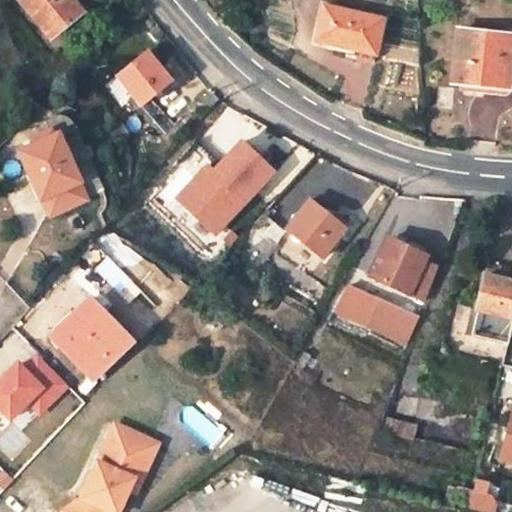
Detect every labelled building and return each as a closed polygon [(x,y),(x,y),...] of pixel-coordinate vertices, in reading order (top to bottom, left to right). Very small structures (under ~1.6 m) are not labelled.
[(17,0),(45,34),(48,38),(77,16),(65,0),(17,0)] [(72,0),(65,0),(77,16),(82,12),(72,0)] [(384,18),(322,4),(314,41),(334,45),(335,45),(338,46),(340,46),(341,47),(344,47),(346,48),(348,48),(350,49),(353,49),(352,54),(374,60),(384,18)] [(511,36),(511,34),(459,29),(453,81),(467,83),(466,91),(485,93),(485,89),(502,91),(505,60),(510,60),(511,36)] [(45,34),(35,41),(48,58),(57,50),(48,38),(45,34)] [(145,51),(114,76),(139,106),(170,81),(145,51)] [(209,90),(198,100),(207,112),(218,100),(209,90)] [(52,130),(35,138),(38,144),(54,136),(52,130)] [(38,144),(19,151),(41,200),(45,198),(80,183),(81,182),(59,134),(54,136),(38,144)] [(213,177),(183,208),(212,235),(270,173),(239,143),(209,174),(213,177)] [(174,200),(183,208),(213,177),(209,174),(203,169),(174,200)] [(88,200),(80,183),(45,198),(52,216),(88,200)] [(345,229),(309,201),(287,228),(323,256),(345,229)] [(249,225),(236,239),(265,259),(276,244),(249,225)] [(424,256),(386,239),(369,276),(407,294),(424,256)] [(503,265),(486,262),(469,333),(506,343),(508,337),(511,318),(511,276),(508,276),(502,274),(503,265)] [(343,285),(329,311),(378,330),(404,343),(415,317),(343,285)] [(227,295),(220,303),(233,315),(241,307),(227,295)] [(92,297),(84,303),(128,348),(135,340),(92,297)] [(84,303),(53,334),(64,346),(60,349),(71,360),(75,357),(96,378),(128,348),(84,303)] [(233,315),(220,303),(200,323),(212,333),(215,335),(233,315)] [(200,323),(195,331),(206,341),(212,333),(200,323)] [(310,355),(301,350),(294,362),(302,367),(310,355)] [(0,409),(10,420),(28,403),(38,413),(66,387),(37,356),(24,369),(18,363),(0,380),(0,409)] [(416,424),(382,416),(378,431),(413,439),(416,424)] [(118,422),(115,428),(151,445),(131,488),(137,491),(162,442),(118,422)] [(12,427),(0,438),(0,448),(10,459),(27,442),(12,427)] [(511,427),(511,429),(506,427),(499,455),(511,458),(511,427)] [(95,468),(89,482),(82,495),(64,508),(67,511),(118,511),(131,488),(151,445),(115,428),(99,460),(102,461),(97,469),(95,468)] [(472,489),(447,483),(442,501),(467,508),(472,489)] [(491,511),(496,495),(472,489),(467,508),(482,511),(491,511)] [(346,511),(347,505),(324,503),(322,511),(346,511)]
